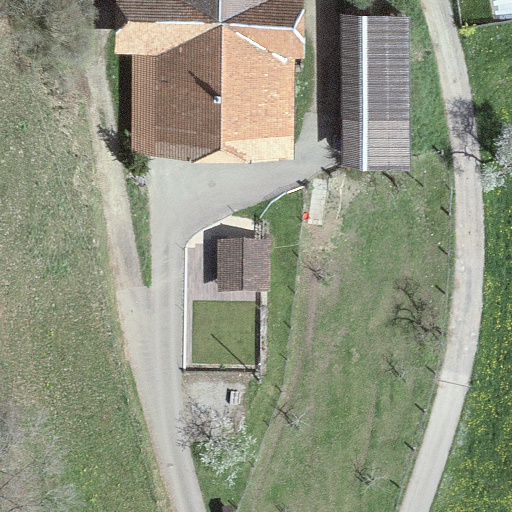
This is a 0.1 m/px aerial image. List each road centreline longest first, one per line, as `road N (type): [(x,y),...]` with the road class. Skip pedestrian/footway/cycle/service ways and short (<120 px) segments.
road 1 (track): [(435,0),(456,74),(469,233),(455,376),(409,511)]
road 2 (track): [(89,0),(122,245),(188,511)]
